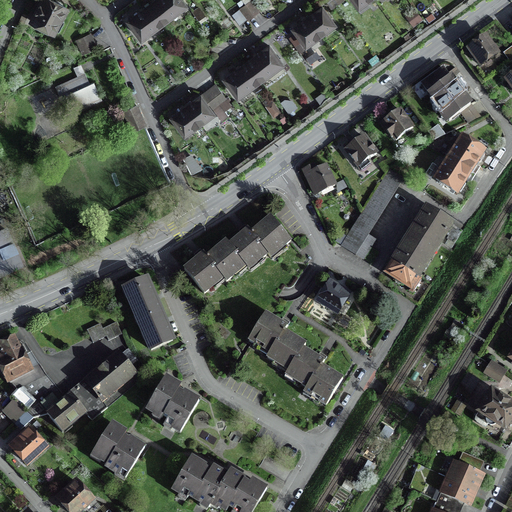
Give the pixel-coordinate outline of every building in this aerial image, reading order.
[(50,0),(41,0),(32,20),(53,31),(54,30),(58,32),(63,22),(59,20),(66,8),(51,0),(50,0)] [(141,39),(163,23),(185,7),(180,0),(155,0),(156,1),(150,5),(144,9),(143,9),(141,11),(139,12),(138,13),(128,21),(141,39)] [(256,14),(259,12),(251,1),(245,5),(239,10),(247,21),(250,18),(253,16),(256,14)] [(198,20),(204,16),(198,8),(192,13),(198,20)] [(308,15),(306,17),(303,19),(301,20),(302,22),(293,29),(305,46),(320,35),(334,25),(321,8),(312,15),(311,13),(308,15)] [(82,55),(96,48),(90,35),(76,41),(82,55)] [(469,51),(471,54),(469,56),(472,60),(475,58),(480,66),(489,60),(490,62),(492,62),(495,60),(496,57),(495,56),(497,55),(485,39),(469,51)] [(224,79),(237,97),(282,65),(269,47),(258,54),(257,54),(255,56),(253,57),(252,58),(246,63),(240,67),(239,67),(237,69),(235,70),(235,71),(224,79)] [(511,47),(503,54),(510,64),(511,62),(511,47)] [(370,63),(372,67),(379,61),(375,56),(371,59),(372,61),(370,63)] [(447,75),(443,69),(422,85),(425,90),(449,122),(470,106),(453,83),(447,75)] [(89,85),(84,74),(81,75),(55,87),(60,99),(65,97),(66,99),(67,98),(74,113),(101,100),(93,83),(89,85)] [(226,100),(216,86),(213,88),(209,91),(206,93),(202,96),(212,109),(213,109),(219,104),(226,100)] [(187,103),(184,106),(182,108),(180,109),(181,111),(171,118),(184,135),(198,124),(212,114),(200,97),(191,103),(190,102),(187,103)] [(280,111),(273,102),(267,106),(274,116),(280,111)] [(132,131),(144,125),(136,106),(124,111),(132,131)] [(393,116),(391,113),(389,114),(387,116),(389,118),(382,123),(386,129),(386,131),(389,135),(392,136),(395,141),(412,129),(399,111),(393,116)] [(444,136),(438,127),(431,132),(434,141),(444,136)] [(376,155),(363,137),(354,144),(345,150),(361,172),(370,165),(367,161),(376,155)] [(483,152),(462,138),(452,154),(451,153),(449,152),(445,157),(442,163),(443,164),(445,165),(435,180),(457,194),(458,192),(460,193),(465,186),(463,184),(465,181),(470,184),(475,176),(480,168),(475,165),(477,162),(479,163),(484,155),(482,154),(483,152)] [(202,170),(190,157),(184,160),(191,175),(202,170)] [(303,171),(315,196),(319,194),(334,186),(325,167),(316,171),(313,166),(303,171)] [(385,208),(402,180),(389,171),(349,234),(341,247),(353,254),(363,260),(371,248),(375,241),(367,236),(385,208)] [(417,223),(406,241),(395,258),(394,258),(393,257),(390,261),(392,263),(386,274),(394,279),(395,283),(398,285),(402,284),(410,289),(410,291),(409,292),(412,294),(414,292),(420,281),(417,279),(431,257),(451,225),(426,209),(420,219),(419,218),(418,217),(415,222),(417,223)] [(242,235),(228,246),(225,243),(206,258),(203,254),(199,257),(183,270),(204,295),(223,279),(226,283),(245,267),(248,270),(267,255),(272,261),(291,245),(270,219),(251,234),(247,230),(244,232),(241,235),(242,235)] [(447,240),(454,244),(462,232),(454,227),(448,237),(447,240)] [(0,240),(9,237),(6,231),(0,233),(0,240)] [(0,262),(0,278),(23,269),(17,255),(0,262)] [(153,298),(145,280),(124,289),(151,351),(172,342),(164,323),(153,298)] [(337,314),(348,296),(329,284),(318,302),(337,314)] [(319,360),(302,349),(305,345),(284,332),(287,328),(282,325),(265,314),(248,341),(269,354),(267,358),(288,372),(285,376),(306,389),(303,393),(326,407),(342,380),(321,367),(324,362),(319,360)] [(334,321),(350,330),(354,323),(342,316),(341,318),(337,316),(334,321)] [(108,342),(121,335),(116,323),(102,330),(100,324),(86,331),(92,344),(106,337),(108,342)] [(0,373),(18,391),(46,377),(30,353),(23,356),(13,337),(0,343),(0,373)] [(46,377),(18,391),(11,398),(26,412),(33,419),(47,415),(62,433),(85,414),(91,422),(107,409),(101,401),(134,373),(119,356),(65,400),(46,377)] [(485,374),(498,382),(503,374),(491,366),(485,374)] [(460,395),(467,399),(479,381),(472,377),(468,374),(456,392),(460,395)] [(180,433),(198,402),(183,393),(182,395),(179,394),(177,393),(180,387),(164,378),(146,410),(166,421),(164,424),(180,433)] [(511,405),(491,392),(478,413),(487,419),(487,421),(487,422),(488,424),(489,425),(490,426),(492,426),(494,425),(495,424),(504,430),(511,418),(511,404),(511,405)] [(13,401),(3,412),(14,423),(24,412),(13,401)] [(464,407),(457,403),(451,412),(458,417),(464,407)] [(14,423),(20,430),(33,419),(26,412),(14,423)] [(125,436),(127,433),(112,424),(92,455),(112,467),(110,469),(126,479),(146,447),(131,437),(129,439),(127,438),(125,436)] [(45,444),(31,428),(29,426),(27,429),(28,430),(19,439),(17,437),(8,446),(24,464),(43,446),(45,444)] [(231,470),(228,476),(213,467),(210,472),(208,470),(205,469),(207,467),(192,457),(173,489),(188,498),(189,495),(209,507),(212,502),(226,511),(230,506),(235,509),(233,511),(234,511),(253,511),(267,489),(252,479),(251,481),(247,479),(247,480),(231,470)] [(440,494),(463,504),(469,506),(475,493),(477,488),(483,476),(454,463),(440,494)] [(78,511),(93,499),(77,481),(66,491),(68,493),(60,501),(69,511),(78,511)] [(433,511),(434,511),(459,511),(463,504),(440,494),(436,502),(433,511)]
